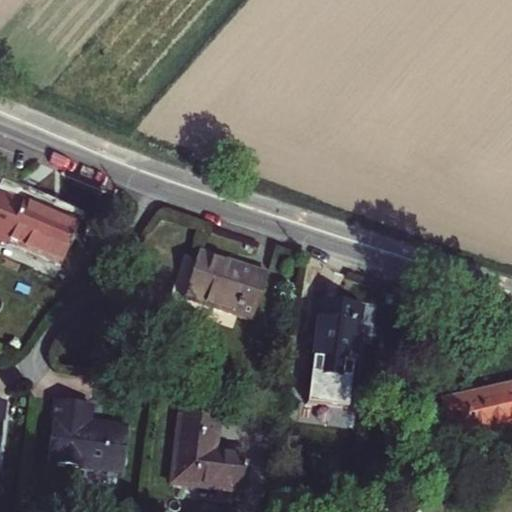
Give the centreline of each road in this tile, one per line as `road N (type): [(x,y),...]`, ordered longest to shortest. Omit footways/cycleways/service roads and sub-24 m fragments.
road 1 (residential): [(0,124),(166,195),(511,305)]
road 2 (unknown): [(17,374),(39,331),(166,195)]
